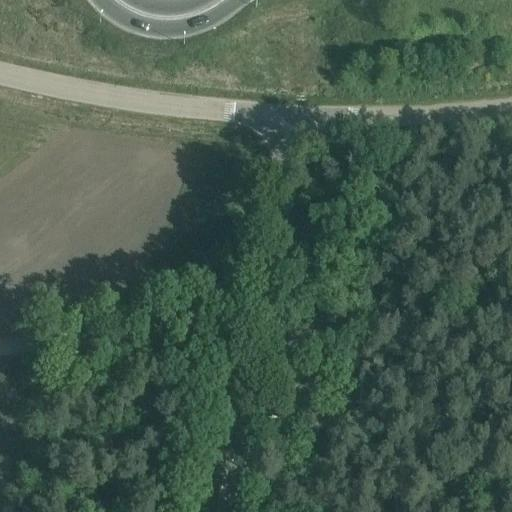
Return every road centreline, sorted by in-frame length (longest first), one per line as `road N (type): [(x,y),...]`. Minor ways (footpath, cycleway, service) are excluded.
road 1 (unclassified): [(227,511),(297,117)]
road 2 (unclassified): [(297,117),(84,91),(0,70)]
road 3 (track): [(0,346),(116,335),(263,302)]
road 4 (unclassified): [(511,109),(297,117)]
road 5 (trunk): [(102,0),(131,22),(164,30),(203,22),(235,0)]
